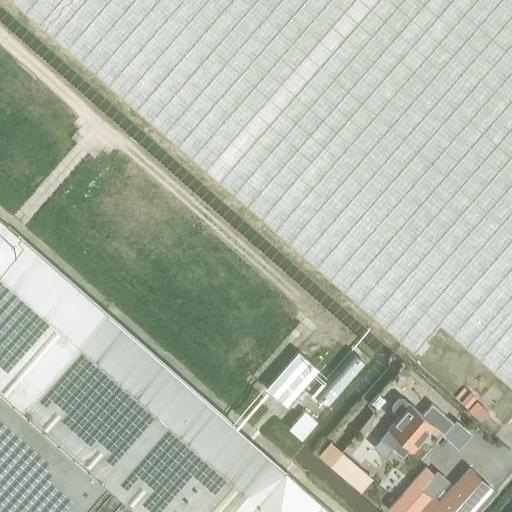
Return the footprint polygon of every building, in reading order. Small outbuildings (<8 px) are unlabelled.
[(511,0),(12,0),(413,350),(438,321),(511,385),(511,0)] [(0,511),(331,511),(283,470),(262,451),(0,219),(0,511)] [(287,403),(317,369),(297,352),(267,387),(287,403)] [(464,387),(455,397),(467,407),(476,397),(470,391),(469,392),(464,387)] [(379,394),(371,403),(377,409),(385,400),(379,394)] [(387,427),(380,436),(392,447),(402,456),(410,447),(412,449),(433,425),(442,433),(452,422),(431,404),(422,414),(409,403),(402,397),(399,397),(392,405),(392,408),(399,414),(387,427)] [(476,400),(467,409),(480,421),(489,411),(476,400)] [(317,421),(304,410),(288,427),(301,439),(317,421)] [(330,441),(318,455),(330,465),(342,451),(330,441)] [(392,503),(387,509),(389,511),(468,511),(490,487),(468,467),(454,484),(439,501),(429,492),(427,494),(421,488),(434,473),(425,465),(412,480),(396,498),(392,503)]
